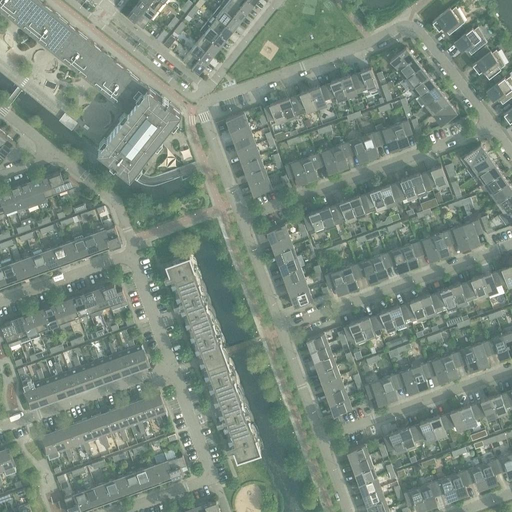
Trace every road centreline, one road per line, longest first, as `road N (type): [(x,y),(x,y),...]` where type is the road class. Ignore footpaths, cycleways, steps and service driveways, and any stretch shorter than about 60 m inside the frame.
road 1 (residential): [(239,218),(205,105),(408,26)]
road 2 (residential): [(239,218),(492,127)]
road 3 (residential): [(279,329),(511,245)]
road 4 (residential): [(119,511),(212,478),(170,367)]
road 5 (residential): [(321,439),(511,369)]
road 6 (residential): [(0,428),(170,367)]
road 7 (residential): [(66,0),(193,100),(203,87)]
road 8 (residential): [(0,301),(130,254)]
road 9 (residential): [(492,127),(408,26)]
road 10 (residential): [(130,254),(115,200),(58,154)]
road 11 (residential): [(203,87),(105,9)]
